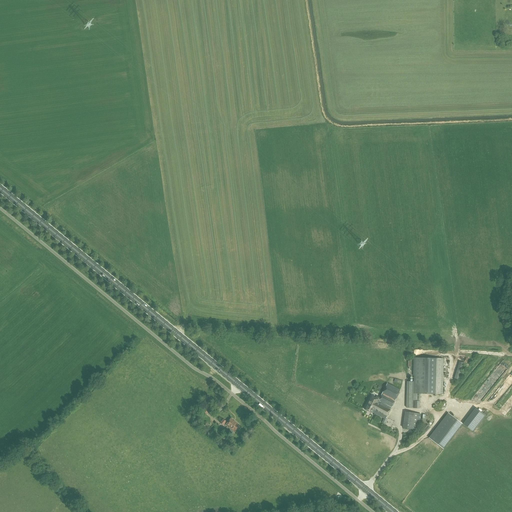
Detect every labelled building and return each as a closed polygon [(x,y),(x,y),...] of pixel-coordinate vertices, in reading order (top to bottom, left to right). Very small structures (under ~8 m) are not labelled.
[(444,358),(415,358),(414,393),(413,393),(414,381),(407,381),(406,408),(413,408),(413,400),(420,401),(420,394),(435,394),(443,394),(444,358)] [(460,380),(465,363),(459,361),(454,378),(460,380)] [(386,419),(400,390),(387,383),(380,398),(377,396),(376,398),(372,396),(365,410),(372,413),(373,412),(386,419)] [(207,415),(212,409),(207,404),(202,411),(207,415)] [(473,430),(486,414),(478,407),(465,422),(473,430)] [(417,430),(419,414),(405,412),(403,428),(417,430)] [(429,438),(439,446),(444,449),(463,424),(448,413),(429,438)] [(234,432),(240,425),(231,418),(225,425),(234,432)]
